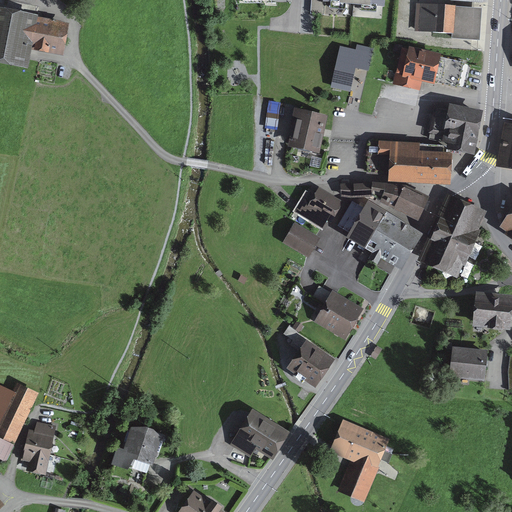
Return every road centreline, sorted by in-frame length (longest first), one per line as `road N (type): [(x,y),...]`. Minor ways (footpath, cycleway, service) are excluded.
road 1 (unclassified): [(442,196),(360,179),(274,180),(172,157),(81,69),(75,24),(50,0)]
road 2 (secondary): [(245,511),(383,310),(442,196)]
